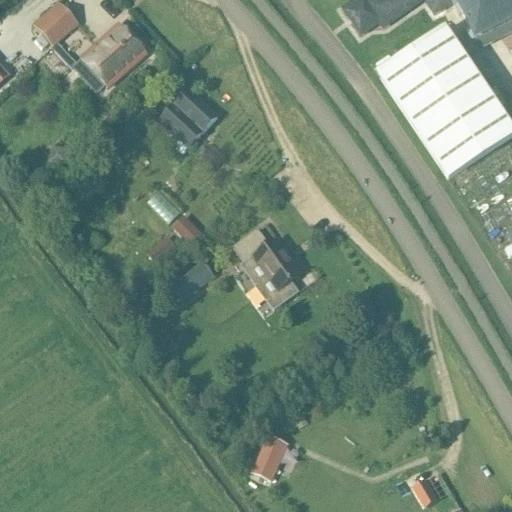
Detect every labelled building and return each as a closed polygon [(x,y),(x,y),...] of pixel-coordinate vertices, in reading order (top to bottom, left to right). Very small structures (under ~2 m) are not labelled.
[(511,0),(374,0),(368,5),(364,0),(362,0),(345,13),(362,37),(380,24),(384,30),(426,0),(436,13),(456,3),(476,43),(511,25),(511,0)] [(49,47),(52,51),(56,47),(77,28),(59,7),(33,30),(41,39),(49,47)] [(80,64),(104,91),(106,93),(145,59),(118,29),(80,64)] [(511,141),(511,130),(461,54),(449,37),(381,83),(449,184),(511,141)] [(49,47),(41,39),(34,45),(42,54),(49,47)] [(75,68),(56,47),(52,51),(95,99),(104,91),(80,64),(75,68)] [(161,126),(177,142),(172,148),(183,159),(218,121),(191,95),(161,126)] [(160,195),(148,207),(169,228),(180,217),(160,195)] [(184,221),(173,232),(194,254),(205,243),(184,221)] [(234,255),(244,267),(240,270),(255,290),(253,291),(265,307),(266,306),(273,316),(300,296),(291,285),(301,278),(276,245),(269,250),(259,236),(234,255)] [(176,251),(168,241),(147,257),(156,268),(176,251)] [(162,300),(173,315),(207,289),(199,279),(194,283),(190,278),(162,300)] [(271,442),(254,478),(273,486),(289,450),(271,442)] [(423,511),(438,503),(427,485),(413,494),(423,511)]
